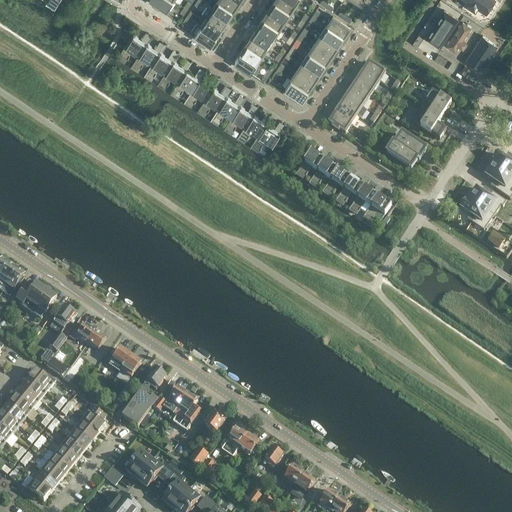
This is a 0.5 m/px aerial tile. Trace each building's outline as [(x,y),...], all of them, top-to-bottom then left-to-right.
[(173,0),(153,0),(167,9),(173,0)] [(234,11),(218,0),(212,9),(228,20),(234,11)] [(240,3),(236,0),(217,0),(218,0),(234,11),(240,3)] [(297,4),(291,0),(275,0),(275,1),(291,12),(297,4)] [(486,14),(495,0),(464,0),(466,1),(463,4),(475,12),(478,8),(486,14)] [(291,12),(275,1),(269,10),(270,11),(285,21),(291,12)] [(460,18),(443,7),(424,37),(440,47),(460,18)] [(228,20),(212,9),(206,17),(223,28),(228,20)] [(285,21),(270,11),(269,10),(263,18),(280,29),(285,21)] [(349,26),(333,15),(327,25),(345,37),(350,30),(348,29),(349,26)] [(223,28),(206,17),(201,26),(217,37),(223,28)] [(280,29),(263,18),(258,27),(259,28),(274,38),(280,29)] [(472,27),(462,20),(446,45),(455,51),(458,46),(463,49),(467,42),(463,40),(472,27)] [(345,37),(327,25),(321,34),(339,46),(345,37)] [(217,37),(201,26),(195,34),(211,45),(217,37)] [(274,38),(259,28),(258,27),(252,35),(268,46),(274,38)] [(140,53),(146,44),(138,39),(139,38),(134,35),(134,34),(133,34),(118,56),(126,61),(128,58),(130,55),(134,49),(140,53)] [(339,46),(321,34),(315,43),(333,55),(339,46)] [(419,34),(412,44),(417,47),(424,38),(424,37),(419,34)] [(497,44),(482,34),(464,61),(479,71),(487,59),(491,61),(495,55),(492,52),(497,44)] [(268,46),(252,35),(246,44),(248,45),(263,55),(268,46)] [(147,58),(153,62),(159,53),(151,48),(152,47),(147,43),(146,44),(140,53),(132,65),(139,70),(141,67),(142,67),(144,64),(143,64),(147,58)] [(333,55),(315,43),(309,52),(327,64),(333,55)] [(263,55),(248,45),(246,44),(241,52),(257,63),(263,55)] [(166,71),(172,62),(164,57),(165,56),(160,52),(161,52),(160,51),(159,53),(153,62),(145,74),(153,79),(155,76),(157,73),(161,67),(166,71)] [(257,63),(241,52),(235,61),(251,72),(257,63)] [(327,64),(309,52),(303,61),(321,73),(327,64)] [(438,54),(435,59),(443,65),(444,65),(447,60),(438,54)] [(449,59),(444,66),(449,69),(454,62),(449,59)] [(174,76),(180,80),(186,71),(178,66),(178,64),(174,61),(173,60),(172,62),(166,71),(158,83),(166,88),(168,85),(170,82),(174,76)] [(321,73),(303,61),(297,70),(315,82),(321,73)] [(386,74),(369,64),(364,72),(365,73),(380,83),(386,74)] [(465,66),(459,76),(465,80),(465,79),(469,74),(471,70),(465,66)] [(187,85),(193,89),(199,80),(191,74),(192,73),(187,70),(187,69),(186,71),(180,80),(172,92),(179,97),(181,94),(184,91),(183,91),(187,85)] [(315,82),(297,70),(291,79),(309,91),(315,82)] [(380,83),(365,73),(364,72),(358,81),(374,92),(380,83)] [(469,75),(466,80),(474,86),(478,81),(469,75)] [(206,98),(212,88),(204,83),(205,82),(200,79),(201,79),(200,78),(199,80),(193,89),(185,101),(192,106),(194,103),(195,103),(197,100),(196,100),(201,94),(206,98)] [(309,91),(291,79),(285,88),(303,100),(309,91)] [(374,92),(358,81),(352,89),(354,90),(369,100),(374,92)] [(219,106),(226,97),(218,92),(218,91),(214,88),(214,87),(213,87),(212,88),(206,98),(198,109),(206,114),(208,112),(210,109),(214,103),(219,106)] [(369,100),(354,90),(352,89),(347,98),(363,109),(369,100)] [(454,107),(432,92),(426,102),(434,108),(431,113),(441,120),(445,115),(448,117),(454,107)] [(227,111),(233,115),(239,106),(231,101),(232,100),(227,97),(227,96),(226,97),(219,106),(212,118),(219,123),(221,120),(221,121),(223,118),(223,117),(227,111)] [(363,109),(347,98),(341,106),(342,107),(357,117),(363,109)] [(240,120),(246,124),(252,115),(244,110),(245,109),(240,106),(241,105),(240,105),(239,106),(233,115),(225,127),(232,132),(234,129),(235,129),(237,126),(236,126),(240,120)] [(357,117),(342,107),(341,106),(335,115),(352,126),(357,117)] [(447,131),(438,125),(441,120),(431,113),(427,118),(424,116),(418,126),(421,128),(420,128),(431,135),(440,141),(447,131)] [(259,133),(265,124),(258,119),(258,118),(254,114),(253,114),(252,115),(246,124),(238,136),(246,141),(248,138),(250,135),(254,129),(259,133)] [(352,126),(335,115),(329,124),(346,135),(352,126)] [(273,142),(279,133),(271,128),(272,127),(267,123),(266,122),(265,124),(259,133),(251,145),(259,150),(261,147),(263,144),(267,138),(273,142)] [(426,152),(402,136),(396,146),(418,161),(420,162),(426,152)] [(396,146),(394,144),(387,155),(411,171),(418,161),(396,146)] [(318,172),(324,163),(316,158),(317,156),(312,153),(311,152),(296,176),(297,175),(304,180),(306,177),(308,174),(312,168),(318,172)] [(496,162),(493,166),(511,179),(511,163),(498,155),(494,161),(496,162)] [(332,181),(338,172),(337,172),(329,167),(330,165),(325,162),(325,161),(324,163),(318,172),(309,185),(310,185),(310,184),(317,189),(319,186),(320,186),(322,183),(321,183),(325,177),(331,181),(332,181)] [(511,179),(493,166),(486,177),(498,185),(495,190),(508,199),(511,193),(506,190),(511,181),(511,179)] [(351,181),(350,181),(342,175),(343,174),(338,171),(339,171),(338,170),(337,172),(338,172),(332,181),(331,181),(322,194),(323,194),(324,193),(331,198),(333,195),(335,192),(339,186),(344,190),(345,190),(351,181)] [(364,190),(363,190),(356,184),(356,183),(352,180),(351,179),(350,181),(351,181),(345,190),(344,190),(336,203),(337,202),(344,207),(346,204),(348,201),(352,195),(358,198),(358,199),(364,190)] [(372,208),(377,199),(369,193),(370,192),(365,189),(364,188),(363,190),(364,190),(358,199),(358,198),(349,211),(350,212),(350,211),(357,215),(359,212),(360,213),(362,210),(361,209),(365,203),(371,207),(372,208)] [(477,190),(470,200),(490,214),(497,204),(502,207),(505,202),(493,193),(490,198),(477,190)] [(385,217),(392,206),(391,206),(390,207),(382,202),(383,201),(378,198),(378,197),(377,199),(372,208),(371,207),(362,220),(363,221),(364,220),(370,224),(372,221),(373,221),(375,218),(378,212),(385,217)] [(466,204),(462,210),(476,219),(472,224),(485,233),(489,227),(484,224),(490,214),(470,200),(467,205),(466,204)] [(511,241),(511,238),(511,209),(497,231),(511,241)] [(494,234),(488,241),(499,249),(504,241),(494,234)] [(3,259),(1,262),(0,261),(0,277),(1,279),(10,264),(3,259)] [(10,264),(1,279),(0,280),(0,285),(5,289),(18,270),(10,264)] [(18,270),(5,289),(2,292),(9,297),(17,287),(19,288),(23,281),(21,280),(25,274),(18,270)] [(31,293),(23,305),(22,307),(41,320),(57,297),(37,284),(31,293)] [(17,300),(23,305),(31,293),(24,289),(17,300)] [(57,318),(53,325),(63,332),(76,314),(65,307),(57,318)] [(75,341),(77,339),(85,344),(81,351),(83,352),(87,345),(87,346),(96,333),(85,326),(81,332),(76,329),(70,337),(75,341)] [(40,331),(35,328),(31,335),(35,338),(40,331)] [(106,340),(96,333),(87,346),(88,346),(98,353),(106,340)] [(61,348),(67,337),(62,335),(57,346),(61,348)] [(114,360),(115,360),(114,362),(119,366),(118,367),(122,370),(131,357),(121,350),(114,360)] [(47,368),(63,380),(66,376),(72,380),(85,361),(79,357),(69,371),(52,360),(47,368)] [(142,364),(131,357),(122,370),(133,378),(142,364)] [(156,403),(146,395),(147,394),(148,394),(149,393),(149,392),(150,391),(150,390),(151,388),(157,392),(158,389),(167,377),(156,369),(147,382),(148,382),(141,392),(128,410),(123,418),(123,419),(138,429),(156,403)] [(36,371),(29,380),(47,394),(54,385),(36,371)] [(47,394),(29,380),(22,388),(40,402),(47,394)] [(122,404),(137,383),(132,380),(117,400),(122,404)] [(40,402),(22,388),(16,396),(33,411),(40,402)] [(170,398),(171,398),(169,402),(174,406),(178,409),(188,395),(177,388),(170,398)] [(198,403),(188,395),(178,409),(179,409),(183,412),(184,410),(190,414),(191,412),(191,413),(198,403)] [(33,411),(16,396),(9,405),(26,419),(33,411)] [(59,404),(63,407),(67,402),(63,399),(59,404)] [(167,403),(160,399),(154,409),(160,413),(167,403)] [(65,409),(69,412),(73,407),(69,404),(65,409)] [(26,419),(9,405),(2,413),(19,427),(26,419)] [(106,427),(101,423),(106,418),(93,407),(93,408),(94,409),(90,414),(88,413),(81,422),(99,436),(106,427)] [(217,436),(228,418),(217,411),(205,428),(217,436)] [(19,427),(2,413),(0,415),(0,425),(12,436),(19,427)] [(45,420),(49,424),(53,419),(49,415),(45,420)] [(52,426),(56,429),(60,424),(56,421),(52,426)] [(99,436),(81,422),(74,430),(92,444),(99,436)] [(12,436),(0,425),(0,439),(6,444),(12,436)] [(229,441),(227,444),(238,451),(248,437),(237,429),(229,441)] [(92,444),(74,430),(68,439),(85,453),(92,444)] [(31,437),(35,440),(40,435),(36,432),(31,437)] [(38,442),(42,446),(46,441),(42,437),(38,442)] [(259,444),(248,437),(238,451),(239,451),(240,449),(251,456),(259,444)] [(85,453),(68,439),(61,447),(78,461),(85,453)] [(78,461),(61,447),(54,455),(71,470),(78,461)] [(18,454),(22,457),(26,452),(22,449),(18,454)] [(189,462),(199,469),(208,455),(198,449),(189,462)] [(274,449),(269,456),(267,455),(264,459),(266,460),(264,463),(268,466),(270,464),(275,468),(284,456),(274,449)] [(24,459),(28,462),(32,457),(28,454),(24,459)] [(132,466),(127,473),(133,477),(133,478),(137,481),(156,458),(155,458),(152,462),(142,454),(134,465),(133,464),(132,466)] [(71,470),(54,455),(47,464),(64,478),(71,470)] [(156,458),(137,481),(147,489),(152,482),(152,483),(154,481),(153,481),(162,470),(152,462),(156,458)] [(208,460),(201,470),(209,475),(216,465),(208,460)] [(64,478),(47,464),(40,472),(58,486),(64,478)] [(10,471),(5,467),(1,471),(7,475),(10,471)] [(286,477),(286,478),(284,481),(291,487),(293,486),(295,487),(304,475),(293,467),(286,477)] [(166,482),(174,472),(169,468),(161,478),(166,482)] [(113,469),(109,474),(119,482),(123,477),(113,469)] [(58,486),(40,472),(33,481),(51,495),(58,486)] [(171,487),(180,476),(174,472),(166,482),(171,487)] [(0,473),(0,499),(5,506),(20,494),(10,480),(0,487),(0,477),(2,476),(0,473)] [(9,477),(15,482),(18,478),(13,473),(9,477)] [(109,474),(105,479),(115,487),(119,482),(109,474)] [(315,483),(304,475),(295,487),(296,488),(296,487),(307,494),(315,483)] [(51,495),(33,481),(27,489),(44,503),(51,495)] [(169,496),(164,502),(174,511),(192,488),(192,487),(189,492),(179,484),(170,494),(169,496)] [(192,488),(174,511),(175,511),(189,511),(199,500),(189,492),(193,488),(192,488)] [(254,506),(261,496),(254,491),(247,501),(254,506)] [(323,511),(330,511),(339,499),(328,491),(317,508),(323,511)] [(109,503),(114,506),(120,511),(139,511),(140,511),(134,506),(133,505),(132,505),(117,493),(109,503)] [(263,511),(267,511),(274,502),(265,496),(257,507),(263,511)] [(206,498),(198,508),(203,511),(211,502),(206,498)] [(346,511),(351,506),(339,499),(330,511),(346,511)] [(211,502),(203,511),(211,511),(216,506),(211,502)]
